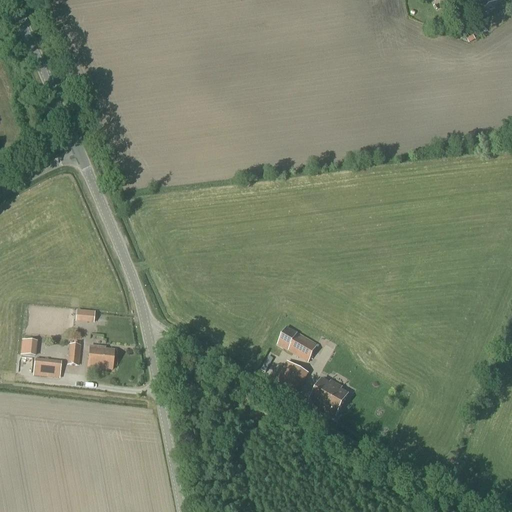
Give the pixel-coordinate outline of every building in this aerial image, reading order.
[(472,0),(479,10),(493,1),(493,0),(472,0)] [(76,312),(75,321),(93,323),(94,314),(76,312)] [(307,364),(317,345),(286,328),(277,346),(307,364)] [(24,339),(24,355),(39,355),(39,340),(24,339)] [(70,343),(69,346),(69,345),(67,366),(78,367),(80,347),(79,347),(79,342),(74,341),(73,343),(70,343)] [(111,371),(113,352),(104,351),(104,349),(89,348),(87,368),(111,371)] [(59,375),(60,363),(34,360),(33,372),(59,375)] [(294,395),(306,374),(290,365),(279,386),(294,395)] [(340,390),(344,382),(337,378),(332,387),(321,381),(310,402),(326,411),(326,412),(336,417),(348,395),(340,390)]
